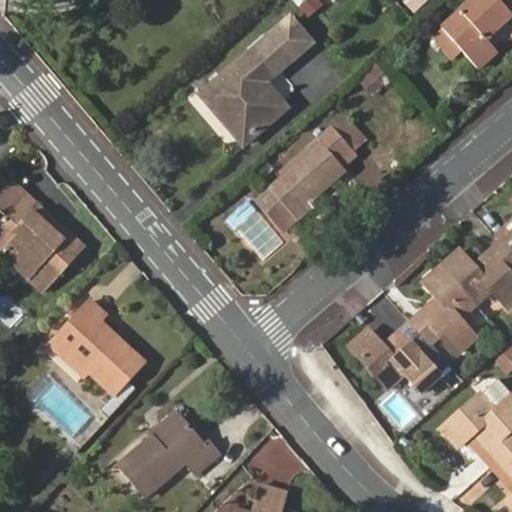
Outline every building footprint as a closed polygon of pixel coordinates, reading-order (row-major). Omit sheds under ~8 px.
[(318,0),(295,0),(307,18),(323,8),(318,0)] [(511,0),(472,0),(441,28),(461,51),(477,69),(495,53),(484,39),(510,14),(511,15),(511,0)] [(277,74),(311,46),(289,20),(255,47),(277,74)] [(450,61),(461,51),(441,28),(430,38),(450,61)] [(242,145),(285,108),(265,84),(277,74),(255,47),(201,94),(242,145)] [(339,118),(327,129),(347,151),(358,140),(339,118)] [(347,151),(327,129),(316,139),(320,144),(273,186),(300,217),(313,205),(311,202),(345,170),(341,166),(352,156),(347,151)] [(0,249),(0,253),(28,279),(37,271),(50,282),(82,248),(65,232),(60,238),(31,212),(37,206),(24,194),(0,219),(15,233),(0,249)] [(65,232),(37,206),(31,212),(60,238),(65,232)] [(0,219),(0,249),(15,233),(0,219)] [(511,230),(500,241),(511,255),(511,230)] [(459,250),(441,266),(477,306),(492,293),(507,309),(511,304),(511,277),(510,275),(511,273),(511,255),(500,241),(472,265),(459,250)] [(438,298),(410,322),(431,345),(441,336),(457,354),(476,338),(459,320),(477,306),(441,266),(424,282),(438,298)] [(37,271),(28,279),(42,291),(50,282),(37,271)] [(90,304),(55,342),(112,395),(141,363),(115,339),(113,342),(98,327),(106,318),(90,304)] [(431,345),(410,322),(383,347),(370,331),(351,346),(386,386),(404,371),(419,388),(436,373),(420,354),(431,345)] [(507,373),(511,368),(511,345),(495,359),(507,373)] [(511,392),(500,378),(481,395),(494,411),(511,395),(511,392)] [(467,439),(490,465),(511,446),(511,431),(511,429),(511,428),(511,395),(494,411),(481,395),(442,428),(458,447),(467,439)] [(151,443),(177,420),(171,414),(146,436),(148,438),(151,443)] [(201,447),(177,420),(151,443),(148,438),(114,468),(143,500),(183,465),(194,478),(218,455),(207,443),(201,447)] [(511,446),(490,465),(511,489),(511,493),(505,500),(511,508),(511,446)] [(229,511),(280,511),(286,489),(259,482),(251,511),(231,506),(229,511)]
